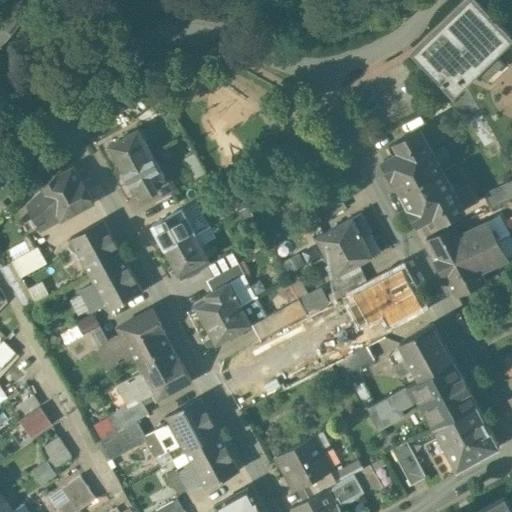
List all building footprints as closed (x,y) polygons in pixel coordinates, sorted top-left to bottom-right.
[(511,32),(481,0),(473,0),(419,52),(443,78),(441,80),(452,91),(511,33),(511,32)] [(481,108),(468,85),(451,97),(462,118),(481,108)] [(422,128),(389,146),(393,154),(384,159),(393,175),(394,174),(402,190),(444,168),(432,146),(446,138),(437,120),(422,128)] [(140,128),(110,144),(123,168),(153,152),(140,128)] [(153,152),(123,168),(137,192),(140,190),(142,195),(141,196),(141,197),(162,186),(158,180),(166,176),(153,152)] [(468,177),(458,160),(444,168),(453,185),(468,177)] [(75,165),(58,174),(59,174),(44,186),(45,188),(29,203),(42,228),(61,218),(62,219),(96,201),(83,178),(82,179),(75,165)] [(444,168),(402,190),(411,206),(410,207),(419,222),(428,217),(432,226),(465,208),(465,207),(480,199),(470,181),(456,189),(453,185),(444,168)] [(511,182),(485,195),(491,207),(511,197),(511,182)] [(342,197),(323,207),(328,217),(348,207),(342,197)] [(323,207),(311,213),(316,224),(328,217),(323,207)] [(196,233),(183,209),(154,225),(167,248),(196,233)] [(501,214),(489,220),(499,239),(511,233),(501,214)] [(105,218),(71,236),(91,273),(125,254),(105,218)] [(354,218),(318,236),(328,255),(364,236),(354,218)] [(488,220),(461,233),(457,223),(427,237),(439,258),(438,259),(442,266),(499,239),(489,220),(488,220)] [(382,251),(372,232),(364,236),(374,255),(382,251)] [(167,248),(166,249),(180,273),(184,271),(187,278),(203,269),(199,263),(210,257),(197,233),(167,248)] [(31,236),(9,248),(14,257),(36,245),(31,236)] [(364,236),(328,255),(338,273),(374,255),(364,236)] [(499,239),(442,266),(446,273),(447,273),(457,293),(487,279),(482,271),(509,258),(499,239)] [(38,247),(14,260),(23,276),(47,262),(38,247)] [(234,250),(209,264),(215,275),(240,262),(234,250)] [(125,254),(91,273),(96,281),(81,289),(93,310),(107,302),(111,309),(144,291),(125,254)] [(240,262),(215,275),(221,285),(230,280),(231,282),(245,274),(246,273),(240,262)] [(404,267),(356,293),(365,310),(370,320),(384,313),(389,324),(424,305),(416,290),(417,290),(412,281),(404,267)] [(363,269),(337,282),(344,294),(368,280),(363,269)] [(245,274),(231,282),(243,303),(257,296),(245,274)] [(221,285),(207,293),(210,297),(196,305),(207,324),(243,304),(243,303),(231,282),(230,280),(221,285)] [(322,288),(301,299),(309,313),(329,302),(322,288)] [(356,293),(290,327),(296,339),(290,342),(293,348),(271,360),(286,388),(339,360),(347,356),(354,352),(340,326),(341,325),(341,324),(365,310),(356,293)] [(300,297),(253,323),(262,338),(309,313),(301,299),(300,297)] [(243,304),(207,324),(217,343),(253,323),(243,304)] [(153,307),(120,326),(123,332),(109,339),(120,361),(135,353),(139,362),(173,343),(153,307)] [(80,323),(64,330),(68,340),(84,333),(80,323)] [(434,323),(401,341),(404,347),(391,353),(402,373),(415,367),(421,378),(421,379),(455,360),(434,323)] [(290,327),(248,349),(255,361),(290,342),(296,339),(290,327)] [(94,328),(68,343),(76,359),(103,345),(94,328)] [(0,369),(17,353),(4,340),(0,345),(0,369)] [(173,343),(139,362),(144,370),(119,383),(130,405),(155,392),(158,398),(193,379),(180,356),(173,343)] [(354,352),(347,356),(351,364),(354,369),(375,358),(369,345),(354,352)] [(351,364),(347,356),(339,360),(343,368),(351,364)] [(455,360),(421,379),(421,378),(409,385),(415,397),(416,397),(422,399),(424,403),(420,405),(419,408),(422,413),(426,411),(435,426),(477,403),(470,388),(463,375),(455,360)] [(23,372),(16,365),(1,379),(9,386),(23,372)] [(415,397),(409,385),(369,406),(380,427),(405,414),(402,408),(413,402),(416,397),(415,397)] [(35,394),(16,406),(23,416),(41,404),(35,394)] [(201,396),(168,414),(169,416),(172,421),(147,434),(150,439),(149,440),(158,456),(183,442),(188,450),(221,432),(201,396)] [(477,403),(435,426),(440,434),(437,435),(437,436),(427,442),(445,475),(458,468),(458,469),(501,445),(477,403)] [(40,407),(21,420),(33,436),(52,423),(40,407)] [(143,425),(129,432),(133,440),(135,439),(139,445),(149,440),(150,439),(147,434),(143,425)] [(221,432),(188,450),(192,459),(169,472),(179,490),(189,485),(190,488),(204,480),(206,485),(207,487),(241,469),(221,432)] [(314,435),(279,454),(297,488),(332,469),(314,435)] [(60,436),(41,448),(48,458),(66,446),(60,436)] [(411,438),(392,447),(408,484),(428,475),(411,438)] [(66,446),(48,458),(55,468),(73,456),(66,446)] [(332,469),(297,488),(303,500),(327,487),(339,481),(332,469)] [(339,481),(327,487),(337,504),(336,501),(340,499),(344,504),(366,492),(355,472),(339,481)] [(81,474),(63,487),(71,498),(89,486),(81,474)] [(264,511),(250,485),(216,504),(217,506),(218,506),(220,510),(216,511),(264,511)] [(89,486),(71,498),(79,510),(97,497),(89,486)] [(303,500),(293,506),(294,507),(296,511),(341,511),(338,506),(339,506),(337,504),(327,487),(303,500)] [(505,495),(474,511),(464,511),(462,507),(452,511),(511,511),(511,504),(507,494),(505,495)] [(178,497),(158,509),(159,511),(180,511),(185,509),(178,497)] [(71,498),(59,506),(63,511),(78,511),(79,510),(71,498)]
